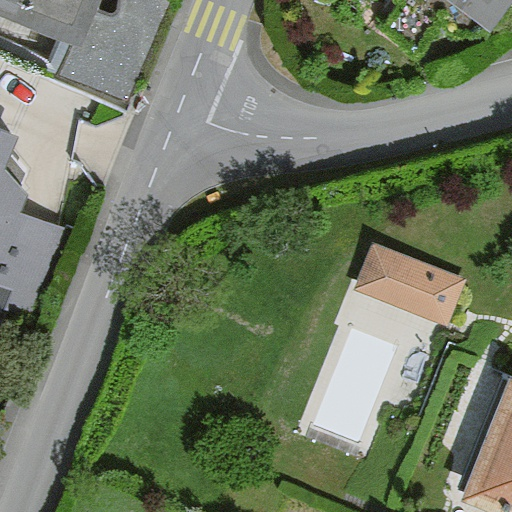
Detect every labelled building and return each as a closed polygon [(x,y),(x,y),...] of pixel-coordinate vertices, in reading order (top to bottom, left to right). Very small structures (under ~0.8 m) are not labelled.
[(0,0),(0,16),(93,54),(112,5),(113,0),(0,0)] [(504,0),(406,0),(452,32),(488,24),(504,0)] [(0,306),(30,319),(68,231),(19,212),(28,197),(4,166),(17,133),(0,126),(0,306)] [(467,281),(371,248),(356,291),(452,324),(467,281)] [(511,511),(511,376),(509,375),(463,495),(509,511),(511,511)]
